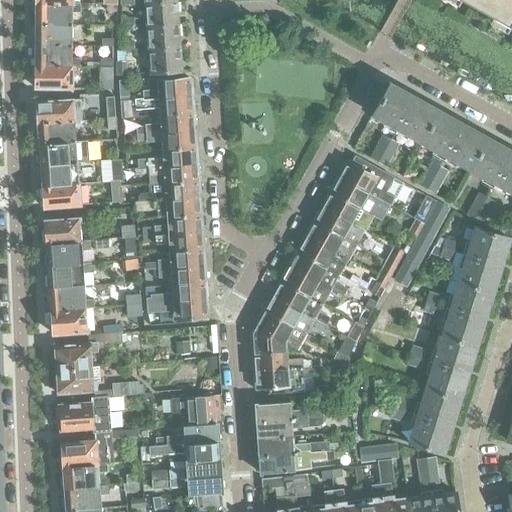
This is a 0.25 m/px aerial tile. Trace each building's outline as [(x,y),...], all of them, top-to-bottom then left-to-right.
[(178,23),(176,0),(173,0),(146,2),(148,25),(178,23)] [(511,0),(464,0),(508,25),(511,18),(511,0)] [(36,12),(33,14),(33,21),(36,23),(36,24),(72,24),(72,12),(81,12),(81,3),(80,3),(74,3),(36,3),(36,4),(36,12)] [(135,17),(122,17),(121,17),(121,26),(135,26),(135,17)] [(178,23),(148,25),(150,49),(180,47),(178,23)] [(33,27),(33,34),(36,36),(35,44),(72,45),(72,24),(36,24),(36,25),(33,27)] [(135,50),(135,40),(121,40),(121,50),(135,50)] [(35,46),(32,48),(32,55),(35,57),(35,65),(72,65),(80,66),(80,57),(72,57),(72,45),(35,44),(35,46)] [(182,70),(180,47),(150,49),(151,72),(182,70)] [(114,66),(114,57),(100,57),(100,66),(114,66)] [(128,60),(118,60),(117,60),(117,75),(128,75),(128,60)] [(35,67),(32,69),(32,75),(35,78),(35,87),(72,87),(72,65),(35,65),(35,67)] [(99,76),(99,88),(114,89),(114,76),(99,76)] [(119,100),(194,94),(193,77),(158,79),(159,88),(143,89),(143,91),(135,92),(135,95),(128,95),(127,80),(118,81),(119,100)] [(422,141),(439,110),(390,82),(372,114),(422,141)] [(194,94),(119,100),(120,101),(135,101),(136,107),(144,106),(144,108),(159,107),(159,114),(195,111),(194,94)] [(108,118),(116,117),(115,96),(106,96),(108,118)] [(37,111),(34,114),(35,120),(38,122),(38,123),(74,120),(73,99),(36,102),(37,111)] [(439,110),(422,141),(471,169),(489,137),(439,110)] [(195,111),(159,114),(160,122),(146,123),(146,125),(137,126),(137,132),(196,128),(195,111)] [(117,128),(116,117),(108,118),(109,129),(117,128)] [(38,132),(36,134),(36,141),(39,143),(39,144),(76,141),(74,120),(38,123),(38,132)] [(196,128),(137,132),(138,140),(147,140),(147,142),(161,141),(162,148),(197,145),(196,128)] [(385,150),(392,138),(383,134),(377,145),(385,150)] [(511,150),(489,137),(471,169),(511,191),(511,150)] [(400,143),(392,138),(385,150),(393,154),(400,143)] [(40,153),(37,155),(38,162),(41,163),(41,165),(78,162),(77,148),(88,148),(88,140),(76,141),(39,144),(40,153)] [(197,145),(162,148),(162,156),(148,157),(148,159),(139,159),(140,166),(199,162),(197,145)] [(379,161),(385,150),(377,145),(370,157),(379,161)] [(387,166),(393,154),(385,150),(379,161),(387,166)] [(348,160),(339,175),(387,200),(391,202),(395,195),(387,191),(394,177),(381,170),(382,169),(353,154),(349,160),(348,160)] [(434,177),(440,165),(432,161),(425,173),(434,177)] [(41,166),(38,168),(39,175),(42,177),(42,185),(79,183),(78,162),(41,165),(41,166)] [(140,166),(136,167),(136,174),(145,173),(147,170),(149,170),(149,176),(164,175),(164,182),(200,179),(199,162),(140,166)] [(114,180),(121,179),(124,179),(123,164),(113,165),(114,180)] [(449,170),(440,165),(434,177),(442,182),(449,170)] [(417,172),(408,167),(403,175),(412,180),(417,172)] [(428,189),(434,177),(425,173),(419,184),(428,189)] [(339,175),(331,190),(361,207),(364,200),(382,210),(387,200),(339,175)] [(436,193),(442,182),(434,177),(428,189),(436,193)] [(121,179),(114,180),(111,180),(113,202),(122,201),(121,179)] [(200,179),(164,182),(165,190),(139,192),(139,201),(201,196),(200,179)] [(43,187),(40,189),(40,196),(43,198),(44,207),(81,204),(81,203),(79,183),(42,185),(43,187)] [(331,190),(322,205),(365,230),(369,223),(370,221),(357,214),(361,207),(331,190)] [(481,207),(487,196),(483,193),(479,191),(472,202),(481,207)] [(432,209),(437,201),(426,195),(414,217),(415,217),(425,223),(426,219),(432,209)] [(201,196),(139,201),(136,201),(136,209),(151,208),(152,210),(156,209),(157,216),(167,216),(202,213),(201,196)] [(496,200),(487,196),(481,207),(490,212),(496,200)] [(451,207),(437,200),(437,201),(432,209),(445,217),(451,207)] [(475,219),(481,207),(472,202),(470,207),(466,213),(466,214),(475,219)] [(322,205),(314,219),(357,244),(361,237),(365,230),(322,205)] [(483,223),(490,212),(481,207),(475,219),(483,223)] [(440,227),(445,217),(432,209),(426,219),(440,227)] [(154,226),(143,226),(144,234),(204,230),(202,213),(167,216),(167,224),(154,225),(154,226)] [(81,241),(80,218),(80,217),(45,220),(45,230),(42,230),(43,242),(46,242),(46,244),(81,241)] [(421,229),(425,223),(415,217),(407,233),(412,236),(416,238),(421,229)] [(314,219),(306,234),(349,258),(357,244),(314,219)] [(434,237),(440,227),(426,219),(425,223),(421,229),(434,237)] [(135,223),(134,224),(121,225),(123,238),(125,238),(136,237),(135,223)] [(459,281),(493,292),(510,238),(475,227),(459,281)] [(429,247),(434,237),(421,229),(416,238),(416,239),(429,247)] [(204,230),(144,234),(144,242),(156,241),(156,243),(169,242),(169,250),(205,247),(204,230)] [(306,234),(297,249),(341,273),(344,267),(349,258),(306,234)] [(410,249),(416,239),(416,238),(412,236),(403,251),(405,251),(408,253),(410,249)] [(138,258),(136,237),(125,238),(127,259),(138,258)] [(446,237),(443,247),(456,251),(459,241),(446,237)] [(424,257),(429,247),(416,239),(410,249),(424,257)] [(89,240),(81,241),(46,244),(47,252),(44,253),(45,265),(48,264),(48,266),(83,263),(82,250),(90,249),(89,240)] [(397,265),(405,251),(403,251),(395,246),(388,260),(397,265)] [(170,259),(155,260),(155,261),(156,268),(206,264),(205,247),(169,250),(170,259)] [(453,260),(456,251),(443,247),(440,256),(453,260)] [(297,249),(289,264),(344,295),(345,293),(348,288),(336,282),(337,281),(341,273),(297,249)] [(418,267),(424,257),(410,249),(408,253),(405,259),(418,267)] [(138,258),(127,259),(125,259),(126,269),(139,269),(138,258)] [(413,277),(418,267),(405,259),(399,269),(413,277)] [(389,280),(397,265),(388,260),(379,276),(389,280)] [(91,262),(83,263),(48,266),(49,275),(46,275),(47,287),(50,286),(50,288),(85,285),(84,272),(92,272),(91,262)] [(156,268),(153,268),(154,277),(171,276),(171,284),(207,281),(206,264),(156,268)] [(289,264),(281,278),(311,296),(324,303),(328,296),(328,295),(340,302),(344,295),(289,264)] [(407,287),(413,277),(399,269),(394,279),(407,287)] [(352,274),(349,279),(370,290),(376,279),(371,277),(368,283),(352,274)] [(389,280),(379,276),(378,275),(376,279),(370,290),(380,296),(389,280)] [(281,278),(272,293),(327,325),(331,318),(330,316),(319,310),(324,303),(311,296),(281,278)] [(152,295),(147,296),(147,302),(208,298),(207,281),(171,284),(172,292),(152,293),(152,295)] [(493,292),(459,281),(442,335),(476,345),(493,292)] [(85,285),(50,288),(50,290),(47,290),(48,302),(51,301),(51,311),(86,308),(94,307),(94,299),(86,299),(85,285)] [(443,295),(429,291),(426,300),(440,304),(443,295)] [(142,304),(141,293),(140,293),(126,294),(127,305),(142,304)] [(272,293),(264,308),(307,332),(311,325),(325,333),(329,326),(327,325),(272,293)] [(208,298),(147,302),(148,312),(173,310),(174,318),(210,316),(208,298)] [(369,298),(365,307),(372,311),(377,301),(369,298)] [(437,314),(440,304),(426,300),(424,310),(437,314)] [(128,316),(144,315),(142,304),(127,305),(128,316)] [(86,308),(51,311),(51,312),(48,312),(49,324),(52,324),(53,333),(88,330),(86,308)] [(264,308),(255,323),(291,343),(298,347),(302,341),(303,341),(307,332),(264,308)] [(357,321),(347,336),(355,340),(356,341),(365,326),(363,325),(357,321)] [(255,323),(251,331),(252,352),(288,350),(291,343),(255,323)] [(105,333),(121,331),(121,324),(105,325),(105,333)] [(56,355),(51,356),(52,369),(93,366),(92,351),(98,351),(98,341),(106,341),(106,342),(123,341),(122,332),(122,331),(121,331),(105,333),(89,334),(90,342),(54,345),(55,352),(56,355)] [(476,345),(442,335),(426,388),(460,399),(476,345)] [(346,336),(338,351),(349,357),(355,340),(347,336),(346,336)] [(189,341),(176,343),(177,354),(191,352),(189,341)] [(427,348),(413,344),(410,354),(424,358),(427,348)] [(288,350),(252,352),(253,357),(253,369),(302,366),(302,359),(302,357),(288,358),(288,350)] [(420,368),(424,358),(410,354),(407,364),(420,368)] [(219,368),(218,358),(206,358),(206,369),(219,368)] [(93,366),(52,369),(54,383),(57,383),(57,386),(58,393),(98,390),(98,381),(101,380),(100,365),(93,366)] [(302,366),(253,369),(255,387),(270,386),(270,392),(290,391),(305,389),(304,375),(304,373),(313,373),(322,372),(321,365),(314,365),(302,366)] [(349,371),(335,371),(336,387),(349,386),(350,386),(349,371)] [(140,380),(113,382),(114,394),(145,392),(144,383),(140,383),(140,380)] [(460,399),(426,388),(409,442),(443,453),(460,399)] [(59,416),(56,416),(57,428),(60,428),(61,430),(93,427),(93,432),(96,432),(129,429),(128,425),(112,426),(111,409),(110,396),(109,394),(90,396),(91,403),(59,405),(59,407),(59,412),(59,416)] [(214,394),(171,397),(172,413),(181,412),(182,425),(216,422),(215,408),(214,394)] [(124,395),(110,396),(111,409),(125,408),(124,395)] [(410,401),(396,397),(393,407),(407,411),(410,401)] [(324,403),(291,405),(290,398),(256,400),(257,417),(323,412),(324,412),(324,403)] [(404,421),(407,411),(393,407),(390,417),(404,421)] [(324,419),(323,412),(257,417),(259,438),(293,435),(292,423),(321,421),(324,419)] [(167,436),(155,437),(156,444),(218,440),(216,422),(182,425),(183,434),(167,435),(167,436)] [(62,452),(59,454),(59,465),(61,465),(99,463),(108,462),(114,462),(114,453),(113,442),(136,441),(135,430),(129,429),(96,432),(96,439),(61,442),(62,452)] [(293,435),(259,438),(259,452),(331,448),(330,441),(330,438),(293,441),(293,435)] [(218,440),(156,444),(141,446),(142,455),(185,452),(186,460),(219,457),(218,440)] [(397,443),(360,447),(362,462),(378,460),(392,458),(399,457),(397,443)] [(335,447),(331,448),(259,452),(261,472),(315,469),(313,458),(335,456),(335,447)] [(437,469),(436,456),(427,458),(429,470),(437,469)] [(186,467),(151,470),(152,479),(220,474),(219,457),(186,460),(186,467)] [(392,458),(378,460),(378,462),(379,472),(381,483),(384,511),(409,511),(408,496),(395,498),(394,493),(393,493),(392,482),(395,482),(392,458)] [(429,470),(427,458),(418,459),(420,471),(429,470)] [(63,476),(60,478),(61,485),(64,487),(99,485),(99,472),(109,471),(108,462),(99,463),(61,465),(62,466),(63,476)] [(361,466),(355,467),(357,482),(363,481),(361,466)] [(341,468),(331,469),(332,477),(342,476),(341,468)] [(331,469),(321,471),(322,479),(332,477),(331,469)] [(439,482),(437,469),(429,470),(430,483),(439,482)] [(430,483),(429,470),(420,471),(422,484),(430,483)] [(308,472),(283,475),(285,486),(286,495),(288,511),(312,511),(312,507),(300,509),(299,506),(298,505),(297,496),(311,495),(310,484),(308,473),(308,472)] [(220,474),(152,479),(153,488),(188,485),(188,494),(195,493),(221,491),(220,474)] [(283,475),(262,478),(263,489),(285,486),(283,475)] [(140,491),(139,482),(128,483),(128,484),(125,485),(125,492),(140,491)] [(372,500),(360,501),(361,511),(384,511),(381,483),(371,484),(373,496),(371,496),(372,500)] [(65,498),(62,500),(63,507),(66,509),(101,507),(99,485),(64,487),(65,498)] [(344,487),(334,489),(337,511),(361,511),(360,501),(347,503),(347,499),(345,499),(344,487)] [(324,506),(312,507),(312,511),(337,511),(334,489),(324,490),(326,502),(324,502),(324,506)] [(223,511),(221,491),(195,493),(197,505),(199,511),(212,510),(212,511),(223,511)] [(458,511),(456,491),(408,496),(409,511),(458,511)] [(195,493),(188,494),(190,505),(197,505),(195,493)] [(276,511),(288,511),(286,495),(276,496),(278,508),(276,508),(276,511)] [(116,496),(117,506),(127,506),(126,496),(116,496)] [(161,497),(153,498),(154,509),(162,508),(161,497)] [(143,508),(142,499),(129,500),(130,509),(143,508)]
